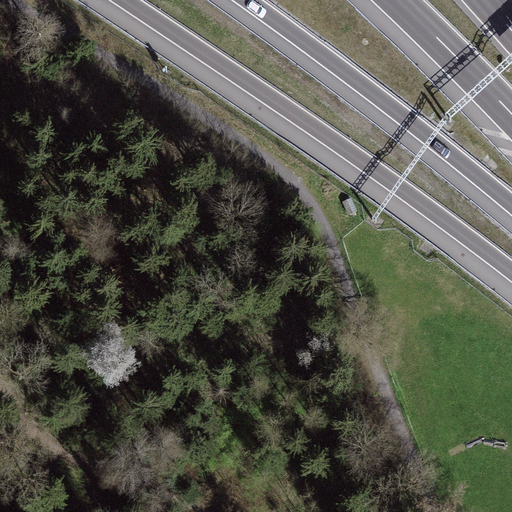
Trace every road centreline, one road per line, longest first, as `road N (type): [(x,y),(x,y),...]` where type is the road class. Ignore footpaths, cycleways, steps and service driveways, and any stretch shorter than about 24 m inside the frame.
road 1 (track): [(25,0),(297,178),(440,511)]
road 2 (motorway): [(124,0),(511,271)]
road 3 (motorway): [(244,0),(511,206)]
road 4 (track): [(0,379),(33,414),(241,511)]
road 5 (motorway): [(396,0),(511,114)]
